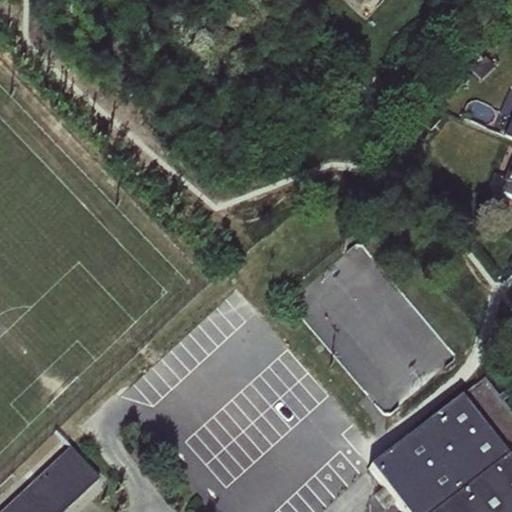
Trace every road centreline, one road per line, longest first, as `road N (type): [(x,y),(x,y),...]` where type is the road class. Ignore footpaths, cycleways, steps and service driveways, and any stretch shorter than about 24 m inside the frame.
road 1 (unknown): [(149,508),(123,474),(123,455),(270,329)]
road 2 (unknown): [(246,511),(350,415)]
